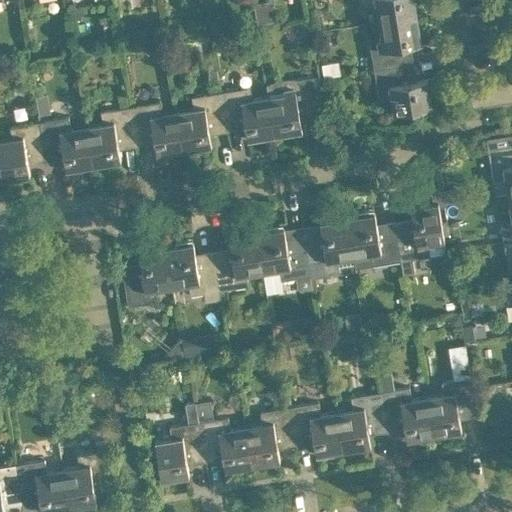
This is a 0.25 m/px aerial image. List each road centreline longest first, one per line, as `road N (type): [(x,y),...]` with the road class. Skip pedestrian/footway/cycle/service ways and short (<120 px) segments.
road 1 (residential): [(93,207),(395,161),(432,134),(469,127),(465,101)]
road 2 (residential): [(140,511),(113,336)]
road 3 (residential): [(113,336),(93,207)]
road 4 (residential): [(113,336),(30,350),(8,347),(0,333)]
